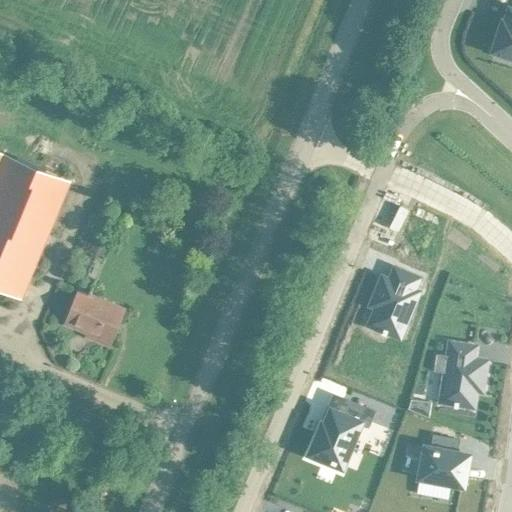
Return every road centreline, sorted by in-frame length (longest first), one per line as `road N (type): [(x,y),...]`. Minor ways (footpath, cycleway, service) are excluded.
road 1 (unclassified): [(142,511),(356,0)]
road 2 (residential): [(452,78),(391,145),(240,511)]
